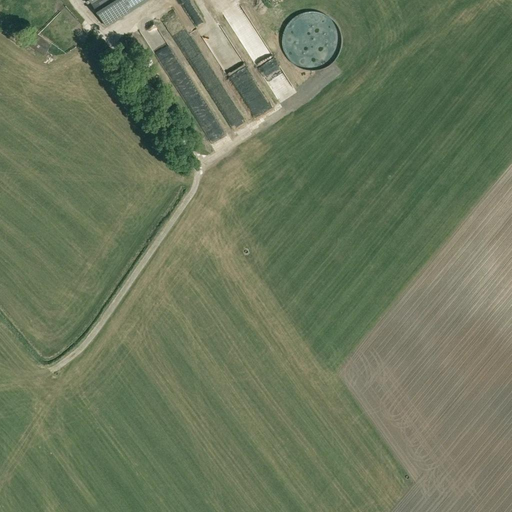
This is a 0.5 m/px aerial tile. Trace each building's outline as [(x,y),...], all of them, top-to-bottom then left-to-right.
[(148,0),(89,0),(106,26),(148,0)] [(171,24),(178,29),(183,22),(176,17),(171,24)] [(51,45),(32,32),(25,27),(19,35),(27,40),(25,42),(44,55),(51,45)] [(235,144),(204,92),(190,100),(217,144),(215,145),(220,153),(235,144)] [(257,118),(271,108),(262,96),(248,105),(257,118)] [(230,118),(241,139),(254,132),(243,111),(230,118)]
